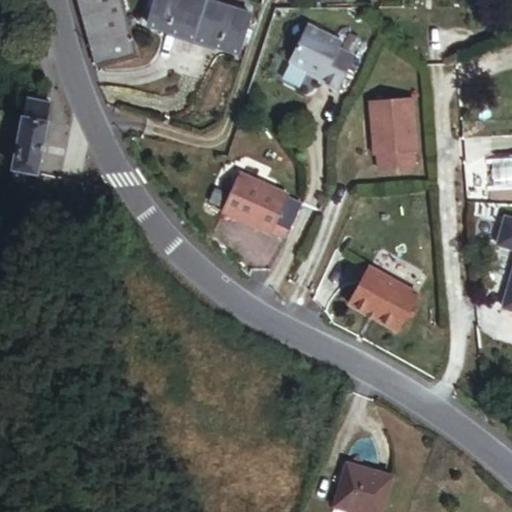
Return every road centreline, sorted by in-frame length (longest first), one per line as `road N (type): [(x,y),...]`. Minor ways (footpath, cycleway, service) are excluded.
road 1 (residential): [(53,0),(82,128),(140,231),(206,292),(452,430),(511,482)]
road 2 (track): [(82,128),(0,511)]
